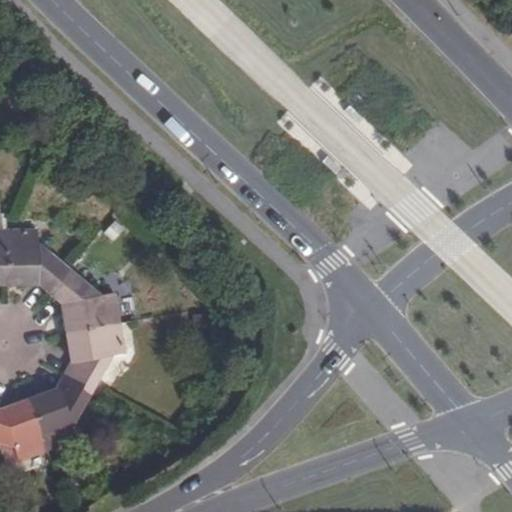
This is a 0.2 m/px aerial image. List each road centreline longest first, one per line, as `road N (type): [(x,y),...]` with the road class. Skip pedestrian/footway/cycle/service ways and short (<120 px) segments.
road 1 (primary): [(51,0),(372,310)]
road 2 (unclassified): [(372,310),(258,443),(165,511)]
road 3 (unclassified): [(208,511),(472,424)]
road 4 (tertiary): [(511,203),(451,241),(372,310)]
road 5 (primary): [(372,310),(472,424)]
road 6 (primary): [(511,100),(412,0)]
